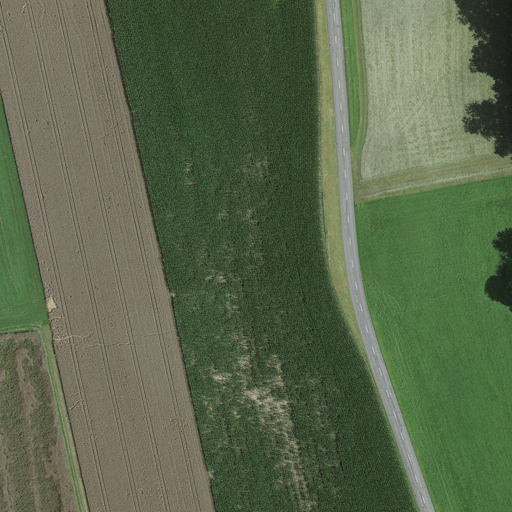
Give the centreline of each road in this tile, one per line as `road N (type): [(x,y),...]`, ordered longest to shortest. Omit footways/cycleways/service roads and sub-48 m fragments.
road 1 (tertiary): [(428,511),(359,301),(333,0)]
road 2 (track): [(44,322),(85,511)]
